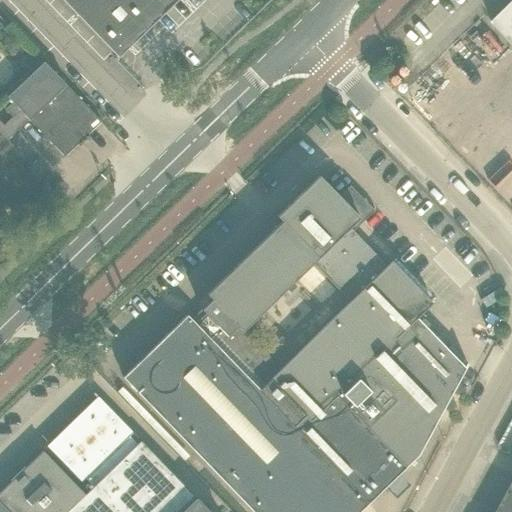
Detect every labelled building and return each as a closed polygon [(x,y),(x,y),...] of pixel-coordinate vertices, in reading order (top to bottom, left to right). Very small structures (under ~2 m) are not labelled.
[(60,0),(116,57),(175,0),(60,0)] [(511,0),(491,22),(511,43),(511,0)] [(64,157),(100,121),(43,61),(6,97),(64,157)] [(0,158),(12,146),(0,132),(0,158)] [(347,206),(343,209),(335,201),(350,186),(349,185),(337,196),(318,176),(276,216),(281,221),(206,294),(211,299),(201,309),(205,313),(194,324),(186,315),(122,377),(252,511),(358,511),(384,487),(394,499),(408,486),(397,474),(404,467),(418,455),(467,363),(465,362),(463,366),(416,317),(431,303),(391,261),(386,266),(348,227),(358,217),(347,206)] [(209,511),(132,432),(111,411),(100,400),(94,400),(78,415),(78,421),(71,428),(65,428),(49,443),(49,449),(60,460),(66,460),(68,462),(67,468),(78,479),(84,479),(92,487),(84,495),(42,451),(0,491),(0,511),(209,511)] [(511,511),(511,482),(495,511),(511,511)]
